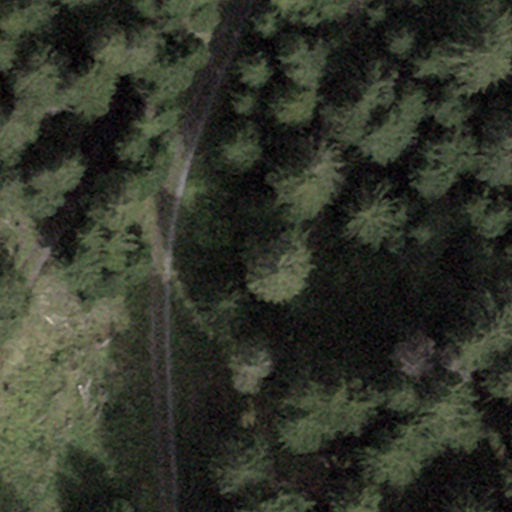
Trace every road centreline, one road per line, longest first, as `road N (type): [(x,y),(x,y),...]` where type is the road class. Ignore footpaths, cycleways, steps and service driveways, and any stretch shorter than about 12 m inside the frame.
road 1 (track): [(172,511),(162,260),(189,142),(246,0)]
road 2 (track): [(137,0),(133,53),(100,156),(0,320)]
